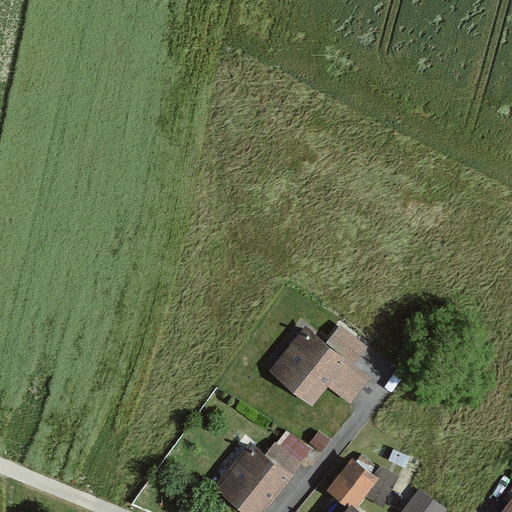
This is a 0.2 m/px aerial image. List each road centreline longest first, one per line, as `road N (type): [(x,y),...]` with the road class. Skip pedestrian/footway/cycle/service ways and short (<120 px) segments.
road 1 (residential): [(379,391),(283,511)]
road 2 (track): [(112,511),(0,464)]
